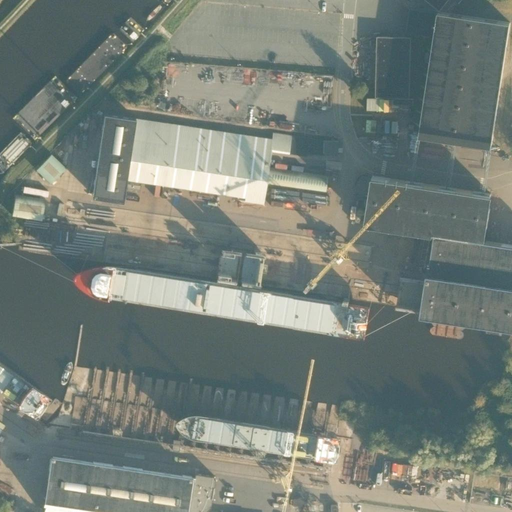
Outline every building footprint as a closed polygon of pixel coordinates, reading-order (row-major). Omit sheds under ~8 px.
[(407,0),(409,1),(409,0),(429,0),(440,8),(446,0),(407,0)] [(407,32),(434,37),(420,136),(493,147),(511,22),(410,7),(407,32)] [(376,97),(378,97),(410,97),(411,37),(378,36),(376,97)] [(191,86),(191,67),(169,66),(168,86),(191,86)] [(197,88),(221,89),(221,69),(197,68),(197,88)] [(270,151),(272,139),(135,119),(135,118),(103,113),(90,193),(125,199),(128,180),(246,197),(245,200),(263,203),(271,151),(270,151)] [(372,120),(372,132),(398,132),(398,120),(372,120)] [(270,151),(271,151),(306,157),(306,153),(324,156),(324,154),(337,154),(338,141),(324,141),(272,133),(272,139),(270,151)] [(36,170),(50,184),(65,168),(51,154),(36,170)] [(266,183),(325,192),(328,176),(286,170),(286,165),(274,163),(274,168),(269,167),(266,183)] [(373,176),(367,221),(436,231),(423,314),(511,327),(511,245),(485,242),(492,194),(373,176)] [(141,182),(128,180),(127,187),(139,189),(141,182)] [(325,204),(325,193),(314,193),(314,204),(325,204)] [(45,199),(16,194),(12,216),(42,221),(45,199)] [(295,279),(316,282),(319,260),(299,257),(295,279)] [(373,289),(393,293),(396,272),(377,268),(373,289)] [(90,397),(89,422),(156,427),(157,423),(159,424),(161,402),(90,397)] [(212,511),(218,477),(198,474),(198,478),(52,456),(44,511),(212,511)] [(421,475),(421,463),(397,462),(396,474),(421,475)] [(304,498),(300,497),(298,498),(297,499),(294,499),(293,506),(305,507),(306,500),(304,498)]
